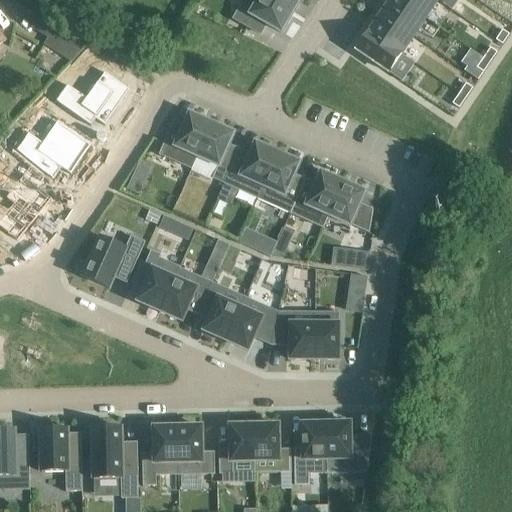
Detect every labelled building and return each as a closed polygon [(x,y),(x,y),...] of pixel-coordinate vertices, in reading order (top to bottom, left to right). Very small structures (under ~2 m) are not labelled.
[(272,0),(245,0),(235,20),(260,35),(266,24),(282,33),(294,12),(272,0)] [(272,0),(294,12),(301,0),(272,0)] [(392,0),(382,15),(414,37),(427,19),(398,0),(392,0)] [(398,0),(427,19),(439,1),(436,0),(398,0)] [(402,55),(414,37),(382,15),(370,33),(402,55)] [(72,63),(86,47),(56,28),(45,46),(72,63)] [(503,30),(496,41),(503,45),(510,35),(503,30)] [(390,73),(402,55),(370,33),(358,52),(390,73)] [(491,48),(484,59),(491,63),(498,53),(491,48)] [(484,59),(477,68),(484,73),(491,63),(484,59)] [(67,85),(55,101),(91,127),(96,120),(104,126),(128,90),(95,65),(77,92),(67,85)] [(466,84),(459,94),(466,99),(473,89),(466,84)] [(459,94),(453,104),(459,109),(466,99),(459,94)] [(174,121),(159,156),(168,160),(176,163),(192,170),(198,158),(212,125),(190,115),(185,126),(174,121)] [(80,163),(92,147),(58,123),(57,124),(43,144),(33,137),(29,134),(17,152),(54,180),(61,169),(70,175),(71,176),(76,168),(80,163)] [(234,135),(212,125),(198,158),(220,167),(215,178),(226,183),(240,150),(229,146),(234,135)] [(240,150),(226,183),(258,198),(278,154),(256,144),(251,155),(240,150)] [(300,164),(278,154),(258,198),(279,207),(278,209),(291,214),(306,180),(295,175),(300,164)] [(5,198),(13,204),(35,221),(53,198),(38,187),(45,178),(30,166),(5,198)] [(317,185),(306,180),(291,214),(323,229),(329,216),(343,184),(322,174),(317,185)] [(132,179),(128,190),(139,195),(144,184),(132,179)] [(366,193),(343,184),(329,216),(369,234),(373,210),(361,204),(366,193)] [(450,202),(440,196),(437,202),(448,207),(450,202)] [(0,228),(18,242),(35,221),(13,204),(0,220),(0,228)] [(150,211),(145,222),(157,227),(161,216),(150,211)] [(165,217),(159,229),(172,234),(177,223),(165,217)] [(246,229),(239,243),(248,247),(255,233),(246,229)] [(101,239),(84,278),(109,289),(114,279),(127,284),(146,243),(131,237),(125,250),(101,239)] [(215,250),(210,260),(221,265),(226,255),(215,250)] [(353,251),(351,269),(369,271),(371,254),(353,251)] [(236,262),(225,258),(219,271),(231,276),(237,263),(236,262)] [(158,259),(138,303),(160,312),(180,269),(158,259)] [(294,267),(292,279),(302,280),(304,268),(294,267)] [(180,269),(160,312),(182,322),(187,311),(198,316),(213,284),(202,278),(180,269)] [(352,277),(350,289),(366,292),(368,280),(352,277)] [(213,284),(198,316),(209,321),(204,332),(226,342),(246,298),(213,284)] [(246,298),(226,342),(248,351),(254,339),(272,347),(279,313),(246,298)] [(279,313),(272,347),(291,347),(291,361),(315,361),(315,313),(279,313)] [(315,313),(315,361),(339,361),(339,313),(315,313)] [(331,425),(325,425),(327,461),(326,461),(327,475),(367,474),(372,436),(351,436),(351,424),(345,424),(345,420),(331,420),(331,425)] [(155,454),(143,454),(144,487),(157,487),(157,476),(179,476),(177,428),(174,428),(174,424),(160,425),(160,429),(154,429),(155,454)] [(303,448),(294,448),(295,487),(310,487),(310,475),(327,475),(326,461),(327,461),(325,425),(303,425),(303,448)] [(99,430),(93,430),(94,480),(121,479),(122,500),(139,499),(138,443),(122,443),(122,429),(115,430),(115,426),(99,426),(99,430)] [(279,426),(254,427),(255,462),(255,474),(292,474),(291,450),(279,450),(279,426)] [(50,431),(41,431),(42,473),(66,472),(66,492),(83,492),(81,434),(68,435),(68,431),(65,431),(65,427),(50,427),(50,431)] [(231,451),(219,451),(220,475),(233,475),(233,463),(255,462),(254,427),(231,427),(231,451)] [(0,477),(3,477),(4,491),(30,491),(30,456),(16,456),(15,432),(9,432),(9,428),(0,428),(0,477)] [(202,428),(177,428),(179,476),(215,475),(215,453),(202,453),(202,428)]
